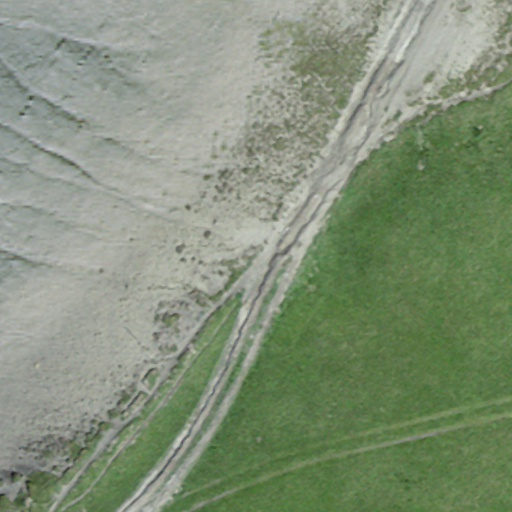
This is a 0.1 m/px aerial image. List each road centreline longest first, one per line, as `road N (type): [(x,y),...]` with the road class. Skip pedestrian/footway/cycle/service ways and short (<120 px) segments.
road 1 (track): [(426,0),(276,271),(211,410),(131,511)]
road 2 (track): [(162,511),(254,469),(511,404)]
